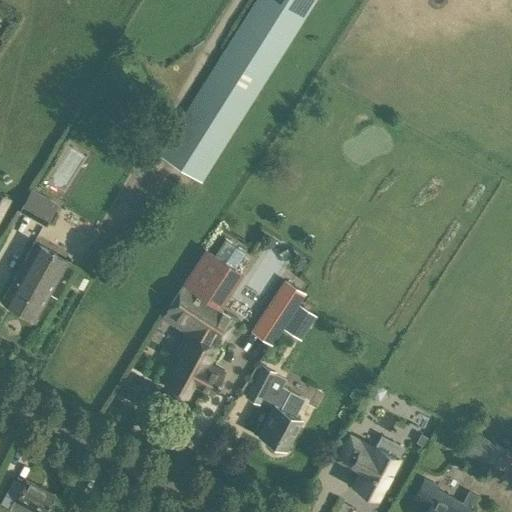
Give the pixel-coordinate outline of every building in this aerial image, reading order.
[(256,0),(159,155),(200,181),(313,0),(256,0)] [(20,210),(44,223),(55,204),(31,190),(20,210)] [(0,214),(8,200),(0,195),(0,214)] [(182,355),(166,386),(185,396),(193,382),(213,393),(225,370),(224,370),(221,376),(206,368),(217,348),(214,347),(232,318),(218,309),(241,273),(234,269),(244,253),(224,240),(214,256),(205,250),(166,310),(190,326),(186,333),(194,337),(184,356),(182,355)] [(2,299),(6,301),(4,303),(15,309),(16,307),(35,318),(69,262),(34,242),(21,265),(23,265),(2,299)] [(279,288),(253,331),(272,343),(298,300),(302,293),(283,281),(279,288)] [(285,326),(301,337),(316,315),(299,304),(285,326)] [(304,398),(282,386),(285,379),(274,373),(275,371),(262,365),(246,396),(257,401),(258,398),(275,406),(260,436),(271,442),(272,445),(278,448),(281,447),(285,449),(300,418),(295,416),(304,398)] [(384,388),(375,382),(368,392),(378,398),(384,388)] [(501,448),(482,437),(470,431),(469,431),(459,450),(491,467),(493,463),(511,472),(511,434),(509,433),(501,448)] [(353,485),(358,488),(359,492),(369,497),(372,495),(377,498),(398,459),(374,446),(373,448),(350,436),(338,459),(361,471),(353,485)] [(13,479),(0,502),(12,509),(10,511),(43,511),(53,494),(25,479),(22,484),(13,479)] [(424,511),(441,511),(450,496),(438,490),(439,487),(424,479),(412,502),(426,510),(424,511)] [(450,496),(441,511),(469,511),(478,496),(468,491),(462,502),(450,496)]
